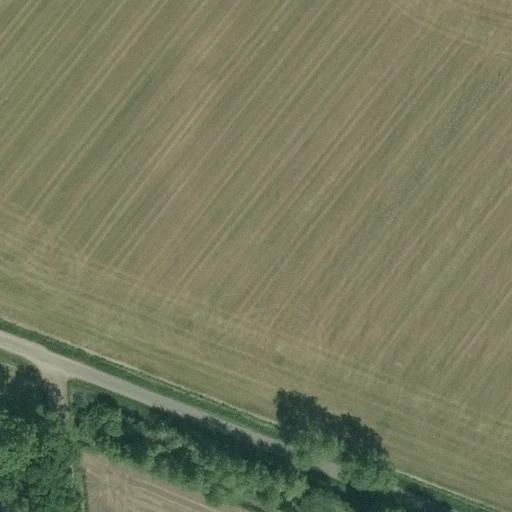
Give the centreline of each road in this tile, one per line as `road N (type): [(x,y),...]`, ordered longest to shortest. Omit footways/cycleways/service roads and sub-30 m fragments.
road 1 (unclassified): [(432,511),(0,339)]
road 2 (track): [(53,361),(69,511)]
